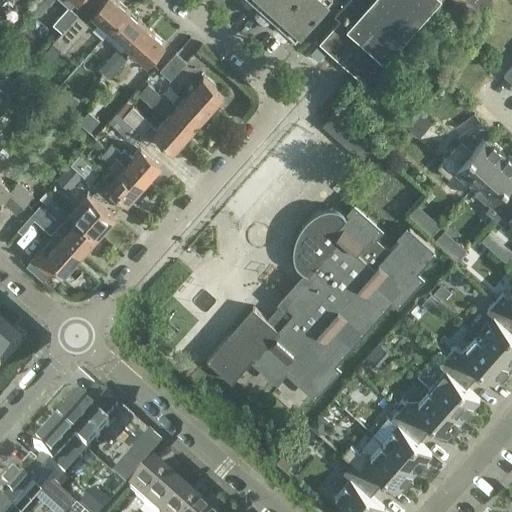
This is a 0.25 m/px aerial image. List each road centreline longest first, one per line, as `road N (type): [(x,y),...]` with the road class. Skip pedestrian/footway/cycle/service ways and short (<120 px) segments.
road 1 (residential): [(75,339),(279,106),(276,74),(190,0)]
road 2 (residential): [(272,511),(75,339)]
road 3 (residential): [(511,423),(431,511)]
